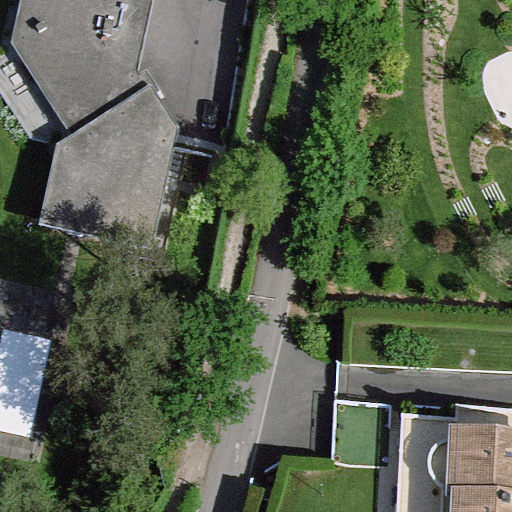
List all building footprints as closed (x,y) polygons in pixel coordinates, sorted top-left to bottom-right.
[(68,0),(64,18),(26,44),(89,144),(69,159),(56,225),(149,246),(173,135),(132,74),(149,0),(68,0)] [(511,0),(503,0),(500,14),(511,17),(511,0)] [(394,441),(394,408),(338,406),(336,466),(403,469),(404,441),(394,441)] [(511,436),(511,408),(455,407),(454,435),(511,436)] [(511,511),(511,446),(459,443),(459,452),(456,496),(455,511),(511,511)] [(442,492),(456,496),(459,452),(441,458),(434,469),(434,481),(442,492)]
